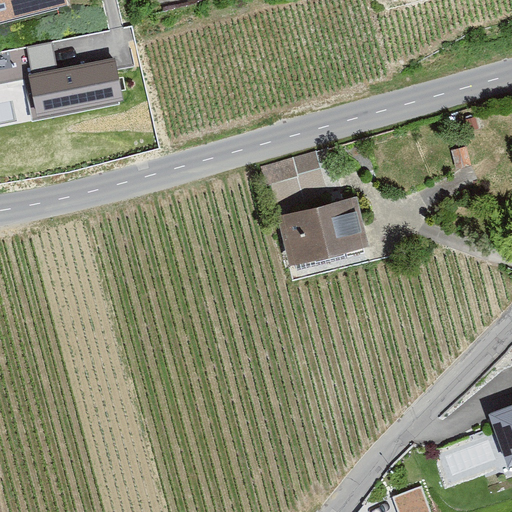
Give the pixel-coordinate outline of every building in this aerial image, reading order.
[(0,0),(0,24),(67,8),(65,0),(0,0)] [(28,48),(32,70),(55,66),(51,44),(28,48)] [(32,78),(39,115),(119,99),(112,63),(32,78)] [(318,149),(272,160),(281,198),(327,187),(318,149)] [(357,192),(282,210),(294,257),(369,238),(357,192)] [(511,457),(511,402),(491,410),(509,458),(511,457)]
